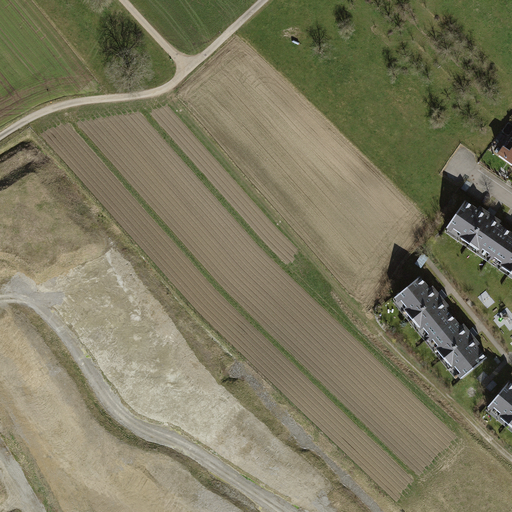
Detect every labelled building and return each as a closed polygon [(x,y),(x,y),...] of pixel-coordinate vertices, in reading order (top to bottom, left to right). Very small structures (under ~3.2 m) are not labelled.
[(497,157),(511,167),(511,151),(510,155),(503,150),(497,157)] [(481,260),(503,228),(460,200),(439,232),(481,260)] [(511,280),(511,233),(503,228),(481,260),(511,280)] [(429,258),(423,254),(415,264),(422,269),(429,258)] [(394,299),(427,338),(453,317),(420,278),(394,299)] [(427,338),(457,376),(483,354),(453,317),(427,338)] [(511,381),(505,376),(479,409),(511,436),(511,381)]
